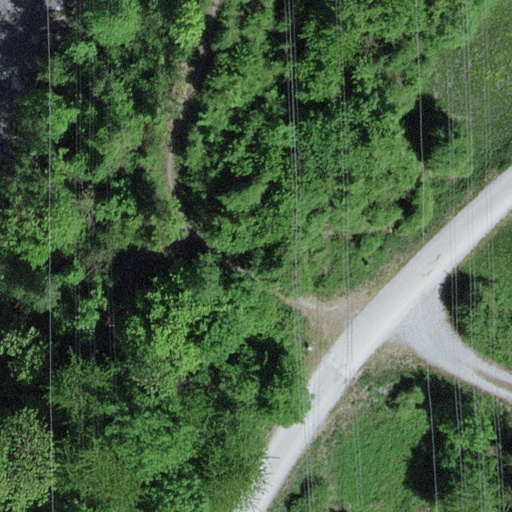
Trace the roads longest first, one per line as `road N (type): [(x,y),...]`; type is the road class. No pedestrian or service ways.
road 1 (track): [(244,511),(270,453),(372,330)]
road 2 (unclassified): [(372,330),(511,190)]
road 3 (track): [(372,330),(511,388)]
